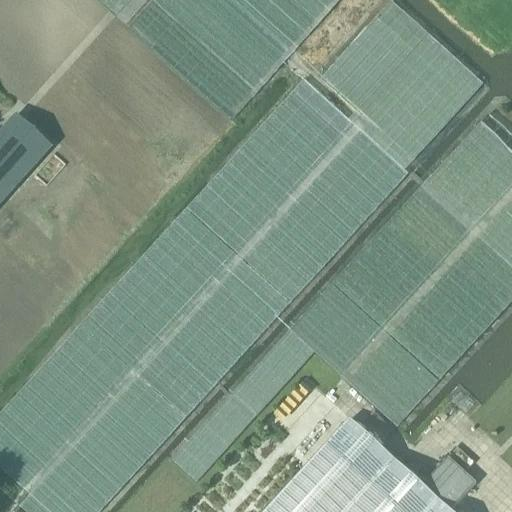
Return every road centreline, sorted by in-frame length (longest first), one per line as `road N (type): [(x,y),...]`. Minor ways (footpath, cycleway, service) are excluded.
road 1 (residential): [(4,0),(195,180)]
road 2 (residential): [(195,180),(68,307)]
